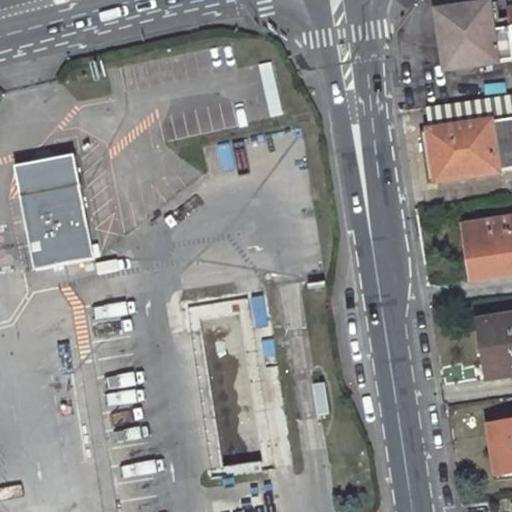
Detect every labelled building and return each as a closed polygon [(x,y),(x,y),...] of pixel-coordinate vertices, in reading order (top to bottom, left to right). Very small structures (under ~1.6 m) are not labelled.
[(487,4),(427,13),(437,78),(497,70),(487,4)] [(269,63),(258,66),(265,93),(276,90),(269,63)] [(430,131),(411,135),(417,184),(438,181),(430,131)] [(36,167),(18,170),(39,273),(98,262),(77,158),(60,162),(59,159),(52,155),(40,157),(35,164),(36,167)] [(461,288),(511,284),(511,218),(456,223),(461,288)] [(293,464),(265,284),(191,296),(219,475),(293,464)] [(479,387),(511,381),(511,314),(468,322),(479,387)] [(511,414),(479,422),(490,478),(511,473),(511,414)]
